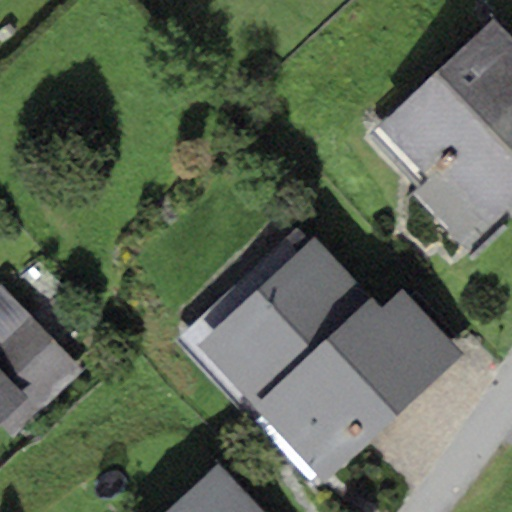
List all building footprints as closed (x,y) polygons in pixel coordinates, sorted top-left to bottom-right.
[(511,40),(493,20),(369,134),(419,188),(413,194),(462,247),(469,241),(511,200),(511,40)] [(310,238),(196,347),(326,483),(462,353),(403,291),(381,312),(310,238)] [(18,432),(81,372),(0,287),(0,370),(26,398),(4,419),(18,432)] [(0,422),(4,419),(26,398),(0,370),(0,422)] [(263,511),(218,464),(166,511),(263,511)]
